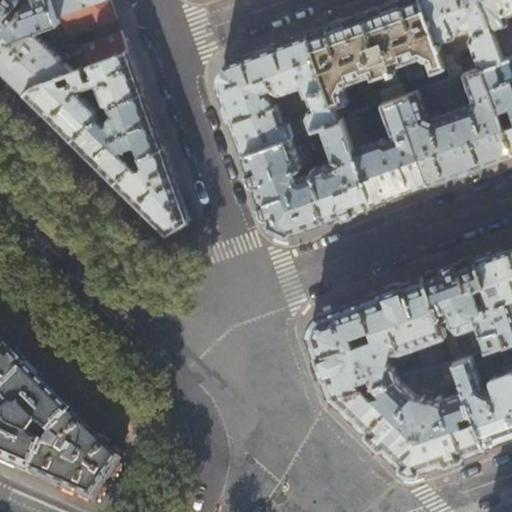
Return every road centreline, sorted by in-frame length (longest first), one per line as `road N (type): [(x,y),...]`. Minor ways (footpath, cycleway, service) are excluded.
road 1 (residential): [(253,290),(511,196)]
road 2 (residential): [(165,43),(253,290)]
road 3 (secondary): [(173,362),(0,196)]
road 4 (secondary): [(353,511),(235,417)]
road 5 (residential): [(253,290),(235,417)]
road 6 (residential): [(165,43),(285,0)]
